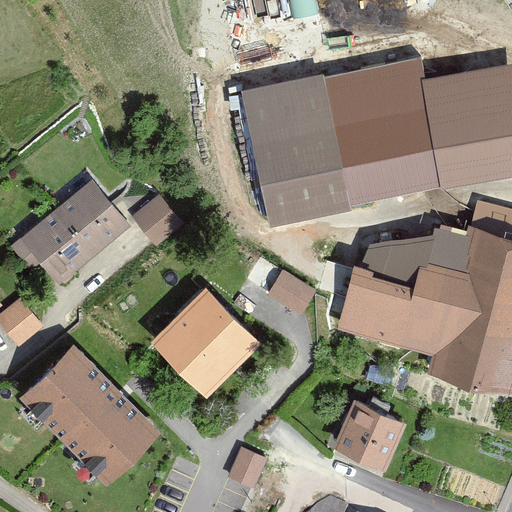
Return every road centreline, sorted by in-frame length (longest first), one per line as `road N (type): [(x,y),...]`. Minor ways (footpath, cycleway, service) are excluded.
road 1 (residential): [(196,511),(230,440),(306,358),(296,330),(250,297)]
road 2 (unclassified): [(273,429),(442,511)]
road 3 (unknown): [(87,511),(155,451),(236,432)]
